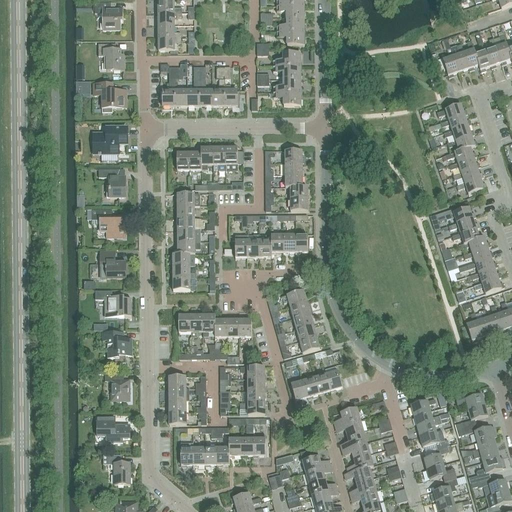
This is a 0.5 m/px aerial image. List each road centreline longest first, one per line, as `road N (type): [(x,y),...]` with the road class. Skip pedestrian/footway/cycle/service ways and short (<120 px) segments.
road 1 (tertiary): [(21,511),(16,0)]
road 2 (residential): [(182,506),(149,476),(145,128)]
road 3 (residential): [(511,270),(493,214),(508,209),(506,189),(479,104),(507,88)]
road 4 (residential): [(288,415),(260,282),(264,274),(327,269)]
road 5 (unclassified): [(327,269),(324,126)]
road 6 (residential): [(223,236),(224,210),(258,209),(257,127)]
road 7 (residential): [(419,511),(384,381)]
road 8 (residential): [(145,128),(141,0)]
road 9 (unclassified): [(324,126),(323,0)]
road 10 (unclassified): [(391,366),(338,313),(327,269)]
